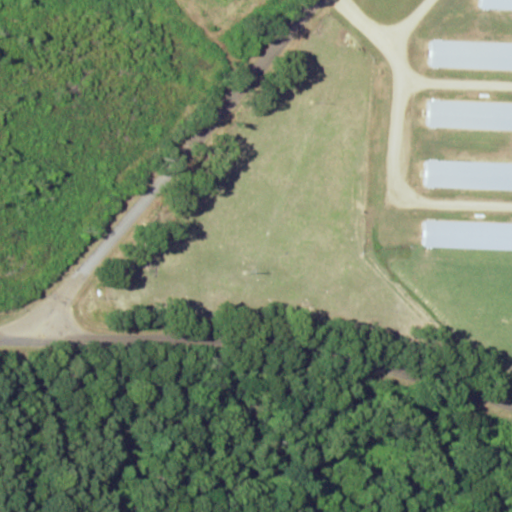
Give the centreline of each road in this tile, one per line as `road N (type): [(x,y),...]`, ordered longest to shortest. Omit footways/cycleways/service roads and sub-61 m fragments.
road 1 (residential): [(511,468),(39,337)]
road 2 (residential): [(39,337),(84,324),(378,0)]
